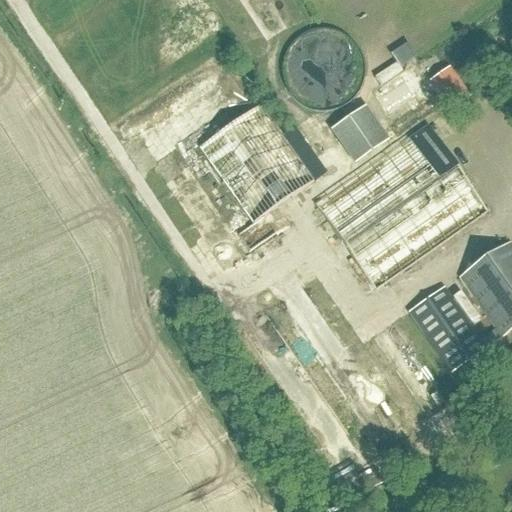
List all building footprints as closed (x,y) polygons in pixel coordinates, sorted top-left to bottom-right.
[(99,0),(81,12),(87,22),(111,6),(106,0),(99,0)] [(131,0),(139,13),(163,0),(131,0)] [(114,6),(86,34),(100,49),(129,21),(114,6)] [(498,36),(486,41),(491,52),(503,48),(498,36)] [(395,71),(403,67),(415,91),(426,85),(404,43),(385,52),(395,71)] [(380,121),(416,97),(399,72),(363,96),(380,121)] [(466,98),(449,72),(431,85),(449,110),(466,98)] [(216,83),(156,121),(169,141),(229,102),(216,83)] [(324,134),(344,166),(380,144),(360,111),(324,134)] [(303,179),(274,137),(258,148),(246,130),(254,125),(246,114),(234,122),(242,133),(228,143),(220,132),(192,152),(247,230),(240,234),(243,239),(256,231),(247,219),(303,179)] [(150,153),(167,141),(153,120),(136,132),(150,153)] [(351,179),(306,204),(334,254),(468,179),(445,182),(443,169),(439,169),(437,152),(426,153),(410,162),(401,163),(389,170),(383,171),(372,177),(351,179)] [(459,182),(340,257),(363,292),(481,217),(459,182)] [(453,378),(511,334),(511,248),(509,244),(460,280),(495,329),(480,340),(472,329),(481,323),(460,295),(452,301),(445,291),(409,318),(453,378)] [(235,321),(258,354),(278,339),(255,307),(235,321)] [(373,438),(395,424),(390,416),(368,430),(373,438)]
